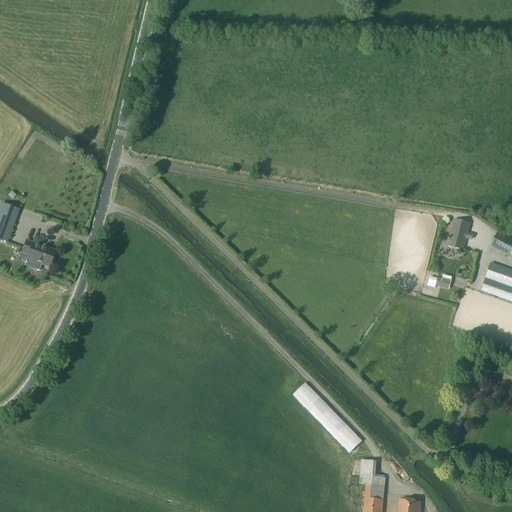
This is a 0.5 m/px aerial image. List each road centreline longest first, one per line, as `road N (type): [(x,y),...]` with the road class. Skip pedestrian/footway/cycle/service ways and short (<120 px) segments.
road 1 (unclassified): [(392,511),(397,485),(368,442),(170,238),(103,204)]
road 2 (tertiary): [(0,412),(55,350),(103,204)]
road 3 (tertiary): [(103,204),(153,0)]
